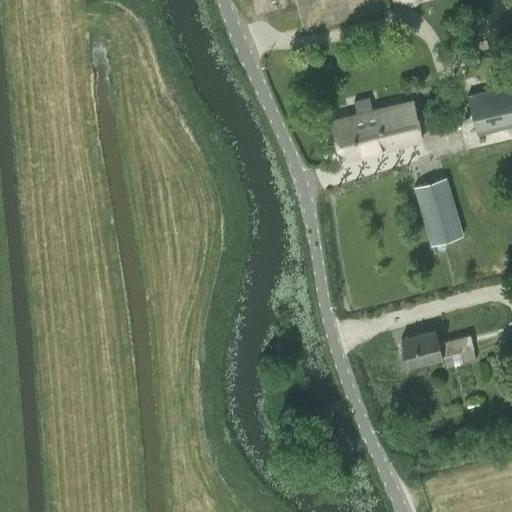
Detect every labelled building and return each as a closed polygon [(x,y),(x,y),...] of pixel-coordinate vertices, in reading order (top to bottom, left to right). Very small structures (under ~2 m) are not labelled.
[(296,0),(306,33),(381,11),(378,0),(296,0)] [(474,117),(464,119),(473,153),(511,143),(511,86),(469,98),(474,117)] [(355,102),(358,114),(332,121),(342,161),(423,141),(414,102),(372,112),(369,98),(355,102)] [(431,245),(462,237),(446,179),(416,187),(431,245)] [(435,329),(401,338),(409,366),(443,357),(443,356),(473,348),(470,334),(438,343),(435,329)]
